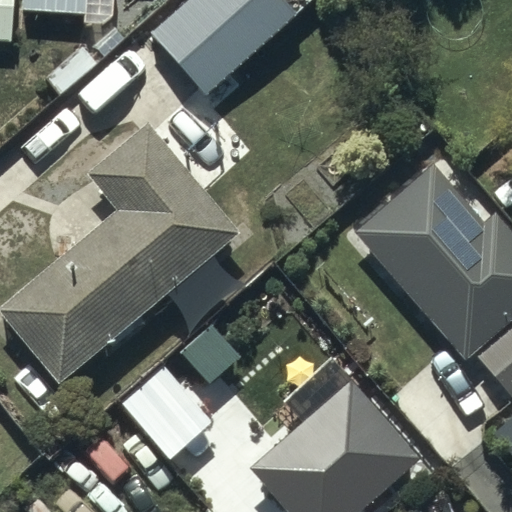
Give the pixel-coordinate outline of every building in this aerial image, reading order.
[(0,0),(0,44),(10,45),(12,0),(0,0)] [(83,12),(83,0),(20,0),(20,9),(83,12)] [(204,100),(293,17),(276,0),(190,0),(147,39),(204,100)] [(0,313),(0,320),(56,388),(238,237),(147,127),(82,181),(114,219),(0,313)] [(432,170),(353,237),(464,367),(474,359),(511,403),(511,236),(493,214),(479,225),(432,170)] [(351,380),(250,469),(287,511),(358,511),(420,458),(351,380)] [(511,415),(491,433),(511,457),(511,415)] [(44,494),(58,511),(68,511),(124,468),(105,444),(44,494)]
